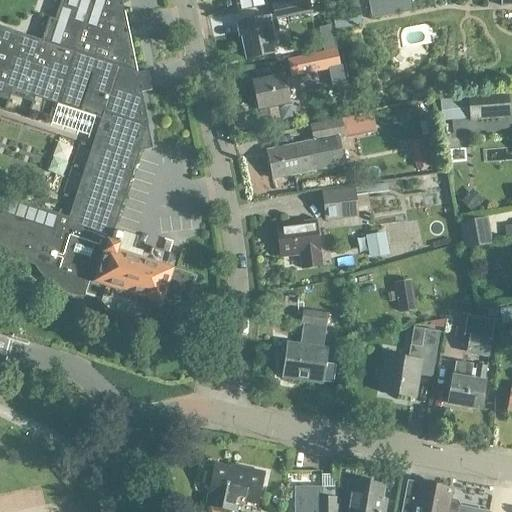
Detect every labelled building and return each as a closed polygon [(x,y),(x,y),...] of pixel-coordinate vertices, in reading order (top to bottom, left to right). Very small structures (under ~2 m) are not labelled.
[(139,304),(141,298),(162,305),(163,303),(175,307),(176,302),(188,306),(196,278),(166,269),(170,256),(154,251),(151,258),(134,252),(138,240),(126,237),(123,247),(111,243),(140,151),(151,148),(147,127),(149,127),(122,0),(62,0),(55,21),(50,19),(43,41),(0,27),(0,99),(10,102),(12,97),(35,104),(37,99),(60,106),(63,95),(107,109),(68,230),(62,228),(62,227),(0,207),(0,253),(49,269),(45,280),(86,299),(91,282),(116,290),(114,296),(139,304)] [(275,18),(271,19),(240,25),(242,38),(244,38),(249,60),(276,55),(274,44),(276,44),(274,32),(280,31),(278,21),(316,13),(313,0),(301,0),(273,6),(275,18)] [(332,29),(363,23),(358,0),(347,0),(327,4),(332,29)] [(368,0),(372,18),(401,13),(398,0),(368,0)] [(292,78),(318,72),(313,53),(287,60),(292,78)] [(281,120),(278,106),(291,103),(285,79),(255,85),(260,110),(261,110),(264,124),(281,120)] [(509,94),(469,97),(470,100),(442,102),(443,122),(471,120),(471,123),(511,120),(509,94)] [(349,139),(374,133),(370,114),(345,119),(349,139)] [(275,180),(316,172),(345,166),(340,140),(345,139),(342,121),(311,127),(314,143),(269,153),(275,180)] [(428,139),(412,142),(417,166),(433,163),(428,139)] [(64,180),(74,149),(57,144),(47,175),(64,180)] [(355,189),(323,193),(327,223),(359,219),(359,214),(371,212),(369,196),(389,193),(388,185),(355,190),(355,189)] [(493,246),(488,219),(460,224),(464,251),(493,246)] [(323,267),(317,223),(278,228),(282,258),(303,255),(305,270),(323,267)] [(388,255),(384,235),(367,238),(371,258),(388,255)] [(356,278),(361,298),(376,294),(371,274),(356,278)] [(415,312),(411,283),(396,286),(401,314),(415,312)] [(511,307),(499,310),(502,325),(511,323),(511,307)] [(327,351),(323,351),(329,315),(304,311),(302,326),(304,326),(300,348),(290,346),(285,378),(334,385),(336,367),(325,365),(327,351)] [(471,351),(491,354),(497,319),(469,314),(464,346),(472,347),(471,351)] [(411,347),(409,360),(388,357),(383,394),(416,399),(420,376),(433,379),(441,334),(426,331),(423,349),(411,347)] [(457,364),(455,379),(450,405),(481,410),(486,384),(485,384),(487,368),(477,367),(475,382),(472,382),(474,366),(457,364)] [(217,466),(215,472),(209,474),(206,487),(211,491),(210,495),(211,495),(208,507),(211,508),(212,511),(237,511),(238,507),(241,508),(245,506),(245,503),(258,505),(265,474),(239,469),(238,471),(217,466)] [(384,500),(385,490),(386,486),(349,480),(346,497),(349,498),(347,511),(386,511),(389,501),(384,500)] [(449,511),(454,491),(410,483),(403,511),(449,511)] [(295,489),(294,511),(339,511),(339,499),(322,499),(322,489),(295,489)]
